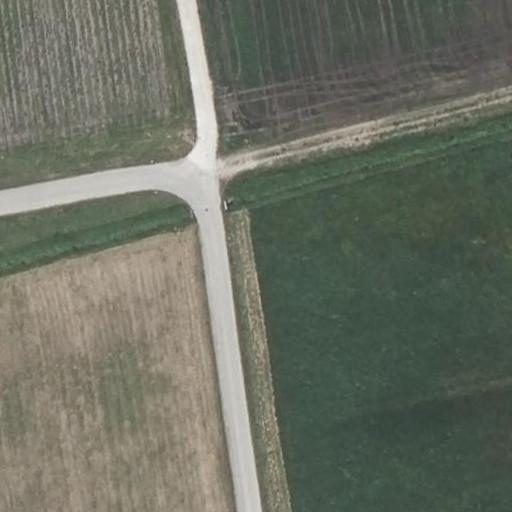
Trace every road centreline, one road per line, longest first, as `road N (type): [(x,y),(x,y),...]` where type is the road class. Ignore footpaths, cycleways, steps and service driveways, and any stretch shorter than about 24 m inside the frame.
road 1 (track): [(511,100),(205,174)]
road 2 (track): [(185,0),(206,119),(205,174)]
